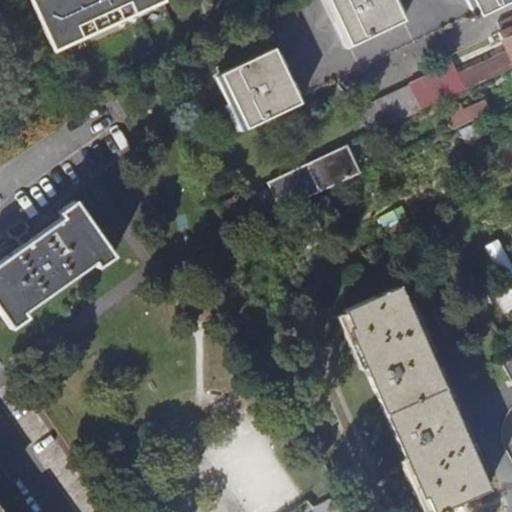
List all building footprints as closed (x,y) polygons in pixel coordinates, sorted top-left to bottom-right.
[(29,0),(52,49),(163,0),(162,0),(29,0)] [(328,0),(350,46),(404,20),(394,0),(328,0)] [(511,0),(470,0),(478,17),(511,0)] [(423,110),(460,93),(511,69),(511,27),(500,34),(509,54),(453,79),(448,69),(411,86),(360,110),(371,135),(423,110)] [(220,73),(245,128),(300,102),(275,47),(220,73)] [(444,113),(453,131),(491,113),(486,102),(464,112),(461,105),(444,113)] [(348,145),(266,184),(278,211),(361,173),(348,145)] [(0,313),(10,328),(26,316),(23,312),(94,262),(97,266),(112,256),(74,201),(58,212),(62,216),(0,260),(0,313)] [(486,490),(397,287),(343,312),(350,328),(346,330),(420,498),(424,496),(430,511),(442,511),(441,509),(486,490)] [(507,317),(511,314),(511,295),(509,289),(496,296),(507,317)] [(511,355),(508,358),(500,362),(511,383),(511,355)] [(342,511),(336,498),(312,508),(313,511),(342,511)]
